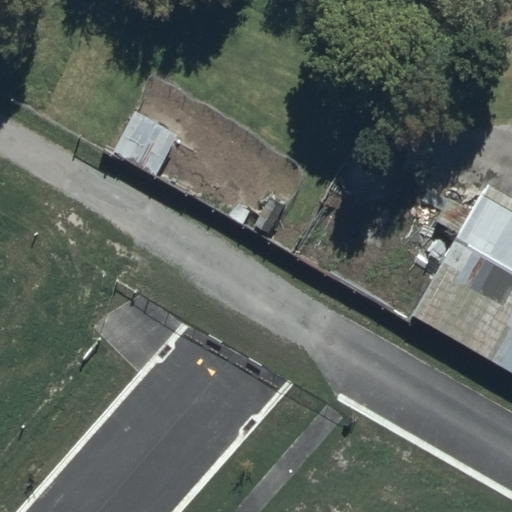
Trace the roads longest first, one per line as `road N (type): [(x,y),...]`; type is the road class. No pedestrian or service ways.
road 1 (residential): [(511,453),(0,134)]
road 2 (residential): [(97,511),(224,366)]
